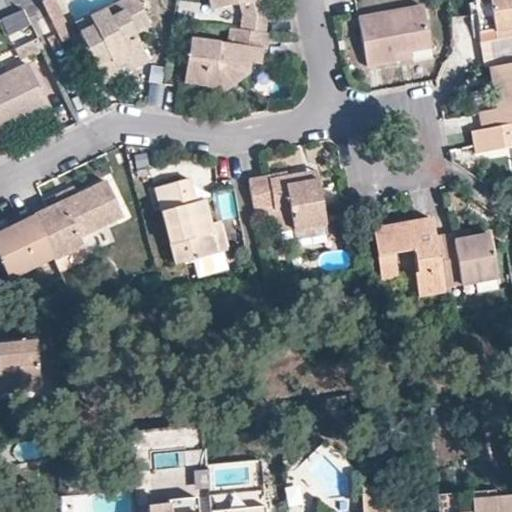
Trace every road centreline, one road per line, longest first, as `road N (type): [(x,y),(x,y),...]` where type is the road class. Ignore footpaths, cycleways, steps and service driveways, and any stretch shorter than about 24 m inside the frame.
road 1 (residential): [(0,183),(118,126),(230,140),(313,127),(332,114)]
road 2 (residential): [(355,116),(422,104),(433,169),(366,180)]
